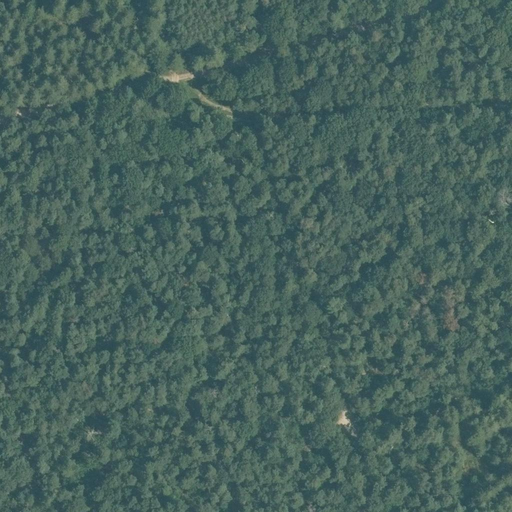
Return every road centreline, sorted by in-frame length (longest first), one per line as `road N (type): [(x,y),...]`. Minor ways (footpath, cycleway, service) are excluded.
road 1 (track): [(0,114),(464,0)]
road 2 (track): [(511,106),(251,110),(96,42)]
road 3 (track): [(46,511),(0,364)]
